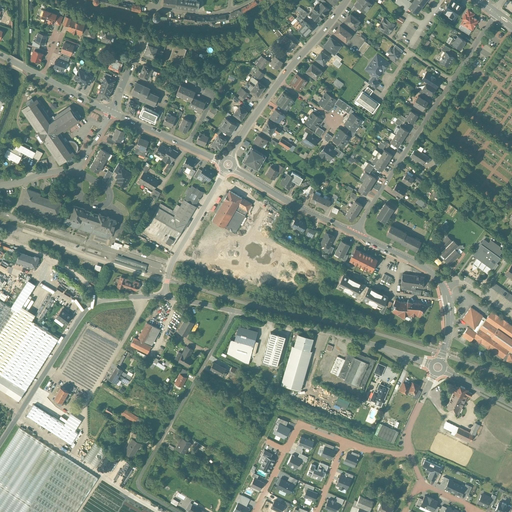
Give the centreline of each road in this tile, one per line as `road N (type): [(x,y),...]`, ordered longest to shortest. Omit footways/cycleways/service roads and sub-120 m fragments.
road 1 (residential): [(176,511),(139,489),(139,475),(236,310)]
road 2 (residential): [(439,366),(236,310)]
road 3 (residential): [(450,79),(353,232)]
road 4 (residential): [(112,112),(78,166),(0,185)]
road 5 (residential): [(162,297),(97,300),(53,359)]
